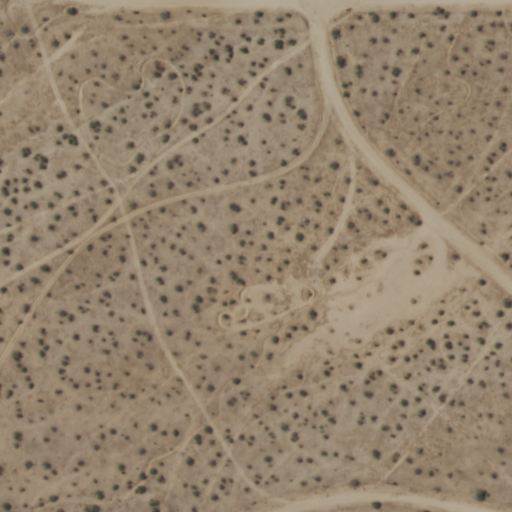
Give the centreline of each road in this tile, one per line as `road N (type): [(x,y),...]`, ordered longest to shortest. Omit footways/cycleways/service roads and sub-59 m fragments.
road 1 (track): [(71,4),(145,12),(511,4)]
road 2 (track): [(511,285),(366,151),(337,102),(321,0)]
road 3 (track): [(298,511),(391,502),(464,511)]
